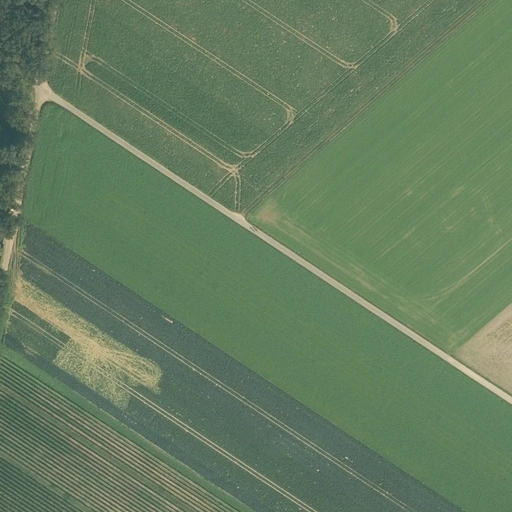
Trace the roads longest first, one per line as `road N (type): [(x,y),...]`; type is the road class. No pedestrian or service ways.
road 1 (track): [(511,400),(37,88)]
road 2 (track): [(238,219),(486,0)]
road 3 (track): [(37,88),(0,278)]
